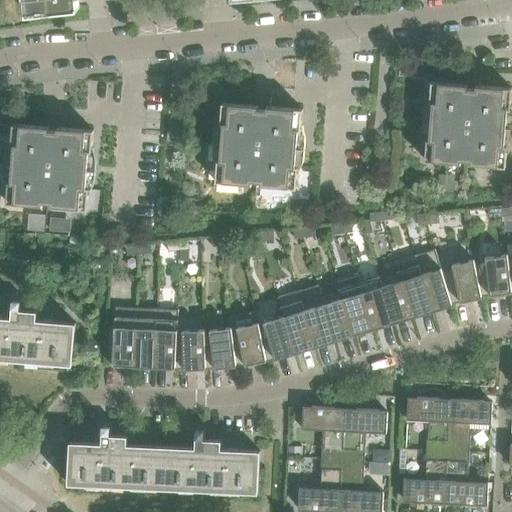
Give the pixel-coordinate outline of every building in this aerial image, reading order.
[(25,0),(27,14),(81,9),(80,1),(79,0),(25,0)] [(505,146),(507,109),(510,110),(511,88),(478,86),(478,83),(476,83),(465,82),(465,84),(431,82),(430,103),(432,103),(429,139),(427,139),(425,161),(461,164),(461,160),(470,161),(469,164),(505,167),(507,146),(505,146)] [(295,166),(298,130),(301,131),(302,109),(269,107),(269,104),(256,103),(256,105),(222,103),(220,124),(223,124),(220,160),(217,160),(216,182),(252,184),(252,181),(260,182),(260,185),(296,188),(298,167),(295,166)] [(86,188),(89,152),(92,152),(93,130),(60,128),(60,125),(47,124),(47,127),(13,124),(11,145),(14,146),(11,182),(8,181),(7,203),(43,206),(43,202),(51,203),(51,206),(87,209),(89,188),(86,188)] [(460,191),(461,182),(454,181),(454,176),(439,174),(437,190),(453,192),(453,190),(460,191)] [(511,216),(511,207),(501,208),(502,217),(511,216)] [(502,217),(501,208),(488,210),(489,219),(502,217)] [(395,219),(395,211),(394,211),(382,212),(383,221),(395,219)] [(383,221),(382,212),(369,213),(370,222),(383,221)] [(41,231),(42,215),(29,214),(28,230),(41,231)] [(439,224),(438,215),(428,216),(429,225),(439,224)] [(429,225),(428,216),(417,217),(418,226),(429,225)] [(353,233),(352,224),(341,225),(344,233),(353,233)] [(344,233),(341,225),(330,226),(331,235),(344,233)] [(315,236),(314,228),(302,229),(303,238),(315,236)] [(303,238),(302,229),(294,230),(295,239),(303,238)] [(274,241),(273,232),(262,233),(263,242),(274,241)] [(263,242),(262,233),(252,234),(253,243),(263,242)] [(229,245),(228,236),(220,237),(221,246),(229,245)] [(221,246),(220,237),(211,238),(212,247),(221,246)] [(189,250),(188,241),(177,242),(178,251),(189,250)] [(178,251),(177,242),(167,243),(168,252),(178,251)] [(152,253),(151,244),(138,246),(139,255),(152,253)] [(139,255),(138,246),(126,247),(127,256),(139,255)] [(481,297),(473,260),(452,264),(453,268),(442,271),(435,249),(434,250),(451,305),(472,300),(472,298),(480,296),(480,297),(481,297)] [(451,305),(434,250),(415,256),(432,312),(443,308),(442,306),(450,304),(450,305),(451,305)] [(511,292),(506,254),(485,257),(486,261),(474,262),(474,260),(473,260),(481,297),(502,294),(502,292),(510,291),(510,292),(511,292)] [(432,312),(415,256),(395,261),(412,316),(420,313),(421,315),(432,312)] [(412,316),(395,261),(394,262),(397,271),(378,277),(393,323),(403,320),(403,318),(412,316)] [(373,327),(356,273),(336,279),(354,335),(364,332),(364,330),(373,327)] [(393,323),(378,277),(360,283),(357,273),(356,273),(373,327),(381,325),(382,327),(393,323)] [(354,335),(336,279),(339,289),(321,294),(318,285),(317,285),(334,339),(342,337),(343,339),(354,335)] [(334,339),(317,285),(297,291),(315,347),(326,344),(325,342),(334,339)] [(315,347),(297,291),(278,297),(295,351),(303,349),(304,351),(315,347)] [(295,351),(278,297),(277,297),(283,316),(264,322),(265,326),(260,327),(259,322),(257,323),(266,362),(287,356),(286,354),(295,351)] [(72,365),(76,323),(57,322),(56,327),(44,326),(44,323),(36,322),(37,311),(20,310),(21,300),(13,300),(11,323),(0,322),(0,354),(8,356),(8,360),(40,362),(41,358),(54,359),(53,364),(72,365)] [(134,365),(137,308),(115,307),(112,366),(125,366),(125,364),(134,365)] [(154,368),(157,309),(137,308),(134,365),(143,365),(143,367),(154,368)] [(174,370),(177,310),(157,309),(154,368),(165,368),(166,366),(174,366),(174,370)] [(205,370),(204,330),(182,330),(183,334),(177,335),(178,310),(177,310),(174,370),(196,369),(196,367),(204,367),(204,370),(205,370)] [(266,362),(257,323),(237,327),(238,331),(232,332),(232,327),(231,327),(236,368),(257,363),(256,361),(264,359),(265,363),(266,362)] [(236,368),(231,327),(210,330),(210,334),(205,334),(205,329),(204,330),(205,370),(227,367),(226,365),(234,364),(235,368),(236,368)] [(447,451),(450,399),(417,397),(417,399),(408,399),(407,420),(427,421),(426,450),(447,451)] [(469,452),(471,423),(491,424),(492,403),(484,403),(484,400),(450,399),(447,451),(469,452)] [(342,460),(344,408),(312,406),(312,408),(303,408),(302,429),(322,430),(321,459),(342,460)] [(364,461),(365,432),(386,433),(387,412),(379,412),(379,410),(344,408),(342,460),(364,461)] [(163,488),(165,446),(147,445),(147,451),(134,450),(134,447),(127,446),(127,436),(110,435),(110,425),(103,425),(101,449),(89,448),(89,443),(70,442),(68,484),(87,485),(87,480),(100,481),(100,485),(132,487),(132,483),(145,483),(145,487),(163,488)] [(258,493),(260,451),(241,450),(241,455),(228,455),(228,451),(221,451),(221,440),(204,439),(204,430),(196,429),(195,453),(183,453),(183,447),(165,446),(163,488),(181,489),(181,485),(194,485),(194,490),(226,491),(226,487),(239,488),(239,492),(258,493)] [(416,457),(416,449),(407,449),(407,457),(416,457)] [(445,504),(447,451),(426,450),(424,479),(404,478),(403,499),(412,500),(411,502),(445,504)] [(468,481),(469,452),(447,451),(445,504),(478,505),(479,503),(487,503),(488,482),(468,481)] [(327,511),(339,511),(342,460),(321,459),(319,488),(299,487),(298,508),(307,509),(307,511),(327,511)] [(363,490),(364,461),(342,460),(339,511),(382,511),(383,491),(363,490)]
